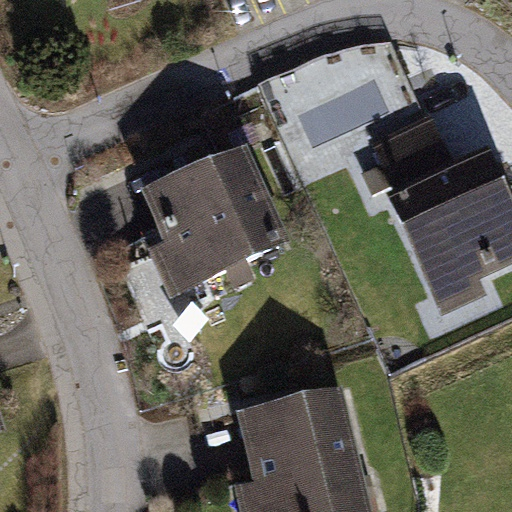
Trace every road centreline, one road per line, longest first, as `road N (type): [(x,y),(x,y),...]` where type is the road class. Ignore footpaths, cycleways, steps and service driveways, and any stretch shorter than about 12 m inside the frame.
road 1 (residential): [(3,161),(354,9),(440,22),(511,71)]
road 2 (residential): [(3,161),(99,387),(110,511)]
